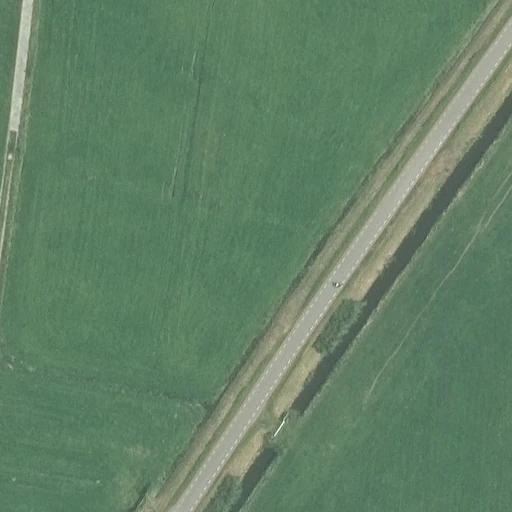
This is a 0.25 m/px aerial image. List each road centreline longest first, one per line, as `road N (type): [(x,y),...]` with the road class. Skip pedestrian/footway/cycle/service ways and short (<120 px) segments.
road 1 (tertiary): [(183,511),(511,32)]
road 2 (track): [(0,406),(96,431),(117,489),(143,511)]
road 3 (track): [(27,0),(13,132)]
